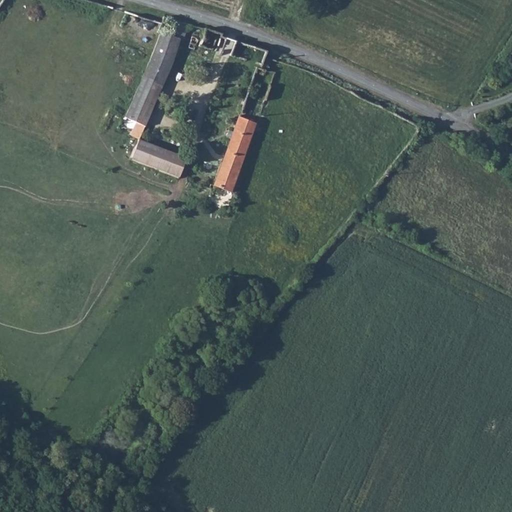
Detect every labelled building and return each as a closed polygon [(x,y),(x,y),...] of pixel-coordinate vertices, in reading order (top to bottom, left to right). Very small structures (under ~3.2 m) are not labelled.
[(136,85),(155,93),(178,36),(180,33),(186,16),(174,12),(168,30),(158,27),(136,85)] [(198,40),(219,47),(224,33),(223,33),(220,32),(218,29),(219,26),(205,21),(198,40)] [(219,47),(226,50),(233,36),(224,33),(219,47)] [(262,61),(257,63),(262,69),(266,67),(268,60),(265,58),(262,61)] [(259,83),(253,97),(244,93),(224,147),(241,153),(252,119),(258,120),(262,107),(275,70),(266,67),(262,69),(257,63),(255,64),(249,79),(259,83)] [(134,122),(130,132),(139,135),(155,93),(136,85),(124,117),(134,122)] [(138,143),(131,162),(177,180),(183,160),(138,143)] [(213,179),(231,185),(241,153),(224,147),(213,179)]
